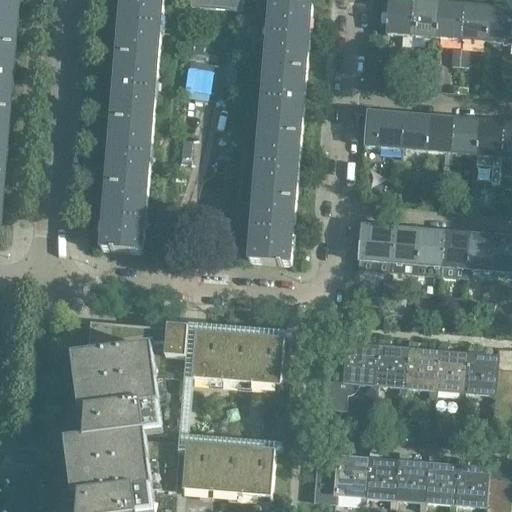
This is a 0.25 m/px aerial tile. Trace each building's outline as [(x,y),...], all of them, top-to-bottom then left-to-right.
[(15,21),(15,15),(16,0),(0,0),(0,49),(13,51),(15,21)] [(163,30),(165,0),(122,0),(121,23),(120,29),(118,58),(160,62),(162,36),(163,30)] [(244,4),(244,0),(192,0),(192,11),(243,15),(243,12),(244,4)] [(413,40),(415,5),(390,3),(387,38),(413,40)] [(437,42),(440,7),(415,5),(413,40),(437,42)] [(310,46),(311,40),(313,10),(298,9),(272,6),(269,39),(268,45),(266,72),(308,75),(310,46)] [(462,44),(465,9),(440,7),(437,42),(462,44)] [(487,46),(490,11),(465,9),(462,44),(487,46)] [(511,47),(511,13),(490,11),(487,46),(511,47)] [(410,66),(412,49),(403,48),(402,65),(410,66)] [(10,86),(10,80),(13,51),(0,49),(0,114),(7,116),(10,86)] [(419,67),(420,50),(412,49),(410,66),(419,67)] [(460,70),(462,53),(453,52),(452,69),(460,70)] [(469,71),(470,54),(462,53),(460,70),(469,71)] [(510,74),(511,57),(503,56),(502,73),(510,74)] [(157,95),(158,89),(160,62),(118,58),(116,89),(115,94),(113,124),(154,128),(157,95)] [(305,110),(305,105),(308,75),(266,72),(264,98),(264,104),(261,136),(303,140),(305,110)] [(403,154),(406,119),(368,116),(365,150),(367,151),(403,154)] [(428,156),(431,121),(406,119),(403,154),(428,156)] [(453,158),(456,123),(431,121),(428,156),(453,158)] [(478,160),(481,126),(456,123),(453,158),(478,160)] [(152,160),(154,128),(113,124),(110,154),(110,160),(107,189),(149,192),(151,166),(152,160)] [(503,162),(506,128),(481,126),(478,160),(503,162)] [(511,162),(511,128),(506,128),(503,162),(511,162)] [(300,175),(300,169),(303,140),(261,136),(258,169),(258,175),(256,201),(297,205),(300,175)] [(401,180),(402,163),(394,162),(393,179),(401,180)] [(410,180),(411,164),(402,163),(401,180),(410,180)] [(451,184),(452,167),(444,166),(443,183),(451,184)] [(459,185),(461,168),(452,167),(451,184),(459,185)] [(501,188),(502,171),(494,170),(492,187),(501,188)] [(509,189),(511,172),(502,171),(501,188),(509,189)] [(146,225),(147,219),(149,192),(107,189),(105,219),(104,225),(102,254),(144,258),(146,225)] [(294,240),(295,234),(297,205),(256,201),(253,228),(253,234),(250,266),(292,270),(294,240)] [(394,267),(397,233),(371,231),(363,230),(360,264),(359,268),(359,274),(385,276),(393,277),(394,267)] [(419,269),(422,235),(397,233),(394,267),(393,277),(402,278),(418,279),(419,269)] [(444,271),(447,237),(422,235),(419,269),(418,279),(435,280),(443,281),(444,271)] [(469,273),(472,239),(447,237),(444,271),(443,281),(452,282),(468,283),(469,273)] [(494,276),(497,241),(472,239),(469,273),(494,276)] [(511,277),(511,242),(497,241),(494,276),(511,277)] [(392,294),(393,277),(385,276),(384,293),(392,294)] [(400,294),(402,278),(393,277),(392,294),(400,294)] [(442,298),(443,281),(435,280),(433,297),(442,298)] [(450,298),(452,282),(443,281),(442,298),(450,298)] [(492,302),(493,285),(485,284),(483,301),(492,302)] [(500,302),(501,286),(493,285),(492,302),(500,302)] [(183,384),(185,364),(167,362),(169,335),(92,329),(92,335),(90,353),(90,357),(97,356),(97,359),(98,362),(155,355),(159,382),(183,384)] [(184,336),(169,335),(167,362),(185,364),(187,364),(189,337),(184,336)] [(284,369),(285,360),(286,345),(197,338),(194,384),(281,392),(282,392),(284,369)] [(359,351),(360,342),(360,341),(350,340),(350,342),(348,363),(348,365),(348,367),(345,397),(347,397),(349,397),(351,397),(353,396),(354,395),(356,393),(357,392),(357,391),(357,389),(358,388),(371,389),(370,397),(377,397),(377,390),(377,389),(380,353),(379,353),(359,351)] [(389,353),(389,344),(389,343),(380,343),(379,353),(380,353),(377,389),(377,390),(400,391),(400,399),(406,400),(407,392),(406,392),(409,355),(389,353)] [(418,356),(419,347),(419,346),(409,345),(409,355),(406,392),(407,392),(430,394),(429,402),(436,403),(437,395),(436,394),(439,358),(438,358),(418,356)] [(448,358),(449,349),(449,348),(439,347),(438,358),(439,358),(436,394),(437,395),(460,397),(459,404),(466,405),(467,397),(466,397),(469,360),(468,360),(448,358)] [(478,361),(478,352),(479,351),(469,350),(468,360),(469,360),(466,397),(467,397),(496,400),(496,398),(497,386),(498,374),(511,374),(511,353),(499,352),(498,363),(478,361)] [(93,373),(89,421),(144,414),(143,413),(139,380),(159,382),(155,355),(98,362),(97,362),(98,372),(94,372),(93,373)] [(82,422),(89,421),(93,373),(94,372),(98,372),(97,362),(75,364),(82,422)] [(349,397),(347,397),(345,413),(344,413),(324,411),(328,365),(348,367),(348,365),(326,363),(322,413),(347,415),(349,397)] [(345,413),(347,397),(345,397),(348,367),(328,365),(324,411),(344,413),(345,413)] [(511,374),(498,374),(497,386),(511,387),(511,374)] [(143,413),(144,414),(162,412),(159,382),(139,380),(143,413)] [(511,387),(497,386),(496,398),(511,399),(511,387)] [(511,399),(496,398),(496,400),(495,410),(511,411),(511,399)] [(511,411),(495,410),(494,422),(511,423),(511,411)] [(165,437),(162,412),(144,414),(145,429),(147,439),(165,437)] [(88,438),(87,446),(147,439),(145,429),(144,414),(89,421),(88,438)] [(511,423),(494,422),(493,435),(511,436),(511,423)] [(87,446),(82,505),(137,499),(136,492),(154,493),(148,445),(147,439),(87,446)] [(180,448),(148,445),(154,493),(176,495),(180,448)] [(75,506),(82,505),(87,446),(68,449),(75,506)] [(273,503),(277,456),(276,456),(188,449),(187,458),(184,496),(272,503),(273,503)] [(367,510),(368,502),(367,502),(370,465),(350,464),(350,455),(350,453),(341,453),(340,465),(340,467),(337,500),(338,500),(339,500),(361,502),(361,510),(367,510)] [(379,466),(380,458),(380,456),(371,455),(370,465),(367,502),(368,502),(391,504),(390,511),(393,511),(397,511),(398,504),(397,504),(400,468),(399,468),(379,466)] [(409,468),(410,459),(410,458),(400,457),(400,459),(399,468),(400,468),(397,504),(398,504),(421,506),(420,511),(426,511),(427,507),(430,470),(429,470),(409,468)] [(439,471),(440,462),(440,461),(430,460),(429,470),(430,470),(427,507),(451,509),(450,511),(456,511),(457,509),(456,509),(459,472),(439,471)] [(468,473),(469,464),(469,463),(460,462),(459,472),(456,509),(457,509),(487,511),(488,499),(489,486),(511,487),(511,466),(489,465),(489,475),(468,473)] [(320,466),(340,467),(340,465),(318,464),(314,507),(338,509),(339,500),(338,500),(338,508),(336,508),(316,506),(320,466)] [(338,508),(338,500),(337,500),(340,467),(320,466),(316,506),(336,508),(338,508)] [(511,487),(489,486),(488,499),(511,500),(511,487)] [(156,511),(154,493),(136,492),(137,499),(138,511),(156,511)] [(138,511),(137,499),(82,505),(81,511),(138,511)] [(511,511),(511,500),(488,499),(487,511),(511,511)]
